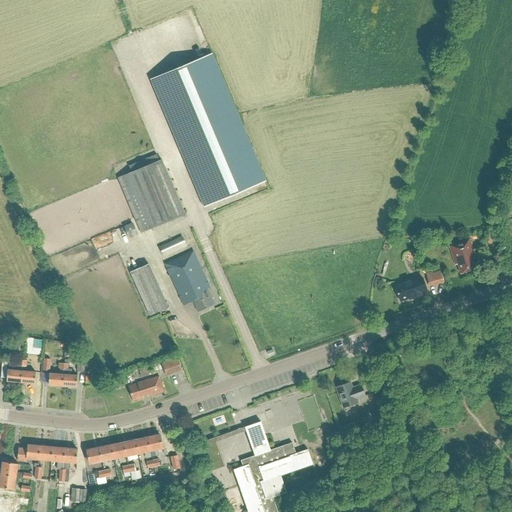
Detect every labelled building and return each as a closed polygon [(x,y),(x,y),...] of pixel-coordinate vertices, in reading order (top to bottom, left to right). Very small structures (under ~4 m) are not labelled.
[(264,181),(211,54),(152,80),(205,206),(264,181)] [(141,233),(151,229),(184,214),(161,159),(117,177),(141,233)] [(134,222),(124,226),(129,238),(139,234),(134,222)] [(182,237),(159,246),(163,255),(185,245),(182,237)] [(468,239),(448,246),(455,265),(457,264),(460,274),(476,269),(473,259),(475,258),(468,239)] [(495,251),(491,240),(484,242),(488,254),(495,251)] [(193,251),(164,264),(183,304),(192,300),(197,311),(214,303),(207,288),(209,286),(193,251)] [(148,264),(130,272),(150,316),(168,307),(148,264)] [(432,271),(425,273),(429,287),(443,283),(439,271),(432,273),(432,271)] [(394,285),(400,301),(409,298),(410,299),(419,296),(418,294),(427,291),(422,278),(412,281),(412,279),(394,285)] [(86,354),(86,365),(95,365),(95,354),(86,354)] [(166,376),(182,371),(178,358),(162,364),(166,376)] [(6,381),(20,382),(22,360),(18,359),(18,363),(15,363),(9,363),(9,369),(7,369),(6,381)] [(26,371),(26,367),(26,366),(27,366),(27,360),(22,360),(20,382),(34,383),(36,372),(26,371)] [(60,369),(60,374),(49,373),(49,384),(63,385),(64,363),(60,363),(59,369),(60,369)] [(71,374),(71,369),(69,369),(69,363),(64,363),(63,385),(77,386),(77,375),(71,374)] [(142,378),(147,376),(149,375),(148,368),(144,369),(140,371),(142,378)] [(138,383),(128,386),(132,400),(142,397),(141,396),(147,394),(148,396),(163,392),(158,377),(138,383)] [(336,387),(343,407),(358,402),(356,399),(365,396),(361,384),(352,387),(350,382),(336,387)] [(383,421),(377,406),(370,408),(376,424),(383,421)] [(234,470),(248,511),(278,511),(273,496),(286,491),(280,474),(312,463),(308,449),(296,453),(292,442),(270,450),(261,421),(245,427),(254,455),(241,460),(243,466),(234,470)] [(160,435),(147,437),(150,451),(151,451),(163,448),(160,435)] [(135,440),(138,453),(144,452),(146,457),(152,456),(151,451),(150,451),(147,437),(135,440)] [(135,440),(123,442),(126,456),(138,453),(135,440)] [(123,442),(111,445),(114,458),(126,456),(123,442)] [(27,461),(27,458),(39,459),(40,445),(28,444),(27,448),(19,448),(18,460),(27,461)] [(39,459),(51,461),(53,447),(40,445),(39,459)] [(111,445),(99,447),(102,461),(114,458),(111,445)] [(57,469),(60,469),(59,481),(62,481),(65,448),(53,447),(51,461),(58,461),(57,469)] [(87,450),(90,463),(102,461),(99,447),(87,450)] [(68,482),(70,462),(76,463),(78,449),(65,448),(62,481),(65,481),(68,482)] [(170,456),(174,469),(181,468),(177,455),(170,456)] [(35,473),(42,473),(42,467),(39,467),(39,463),(34,463),(34,466),(36,466),(36,467),(35,473)] [(2,469),(0,473),(0,479),(14,487),(19,478),(2,469)] [(107,483),(105,477),(104,470),(98,471),(99,478),(96,478),(97,485),(107,483)] [(0,479),(0,490),(10,496),(14,487),(0,479)] [(80,502),(80,501),(79,501),(80,489),(72,488),(71,502),(80,502)] [(0,490),(0,501),(5,505),(10,496),(0,490)]
